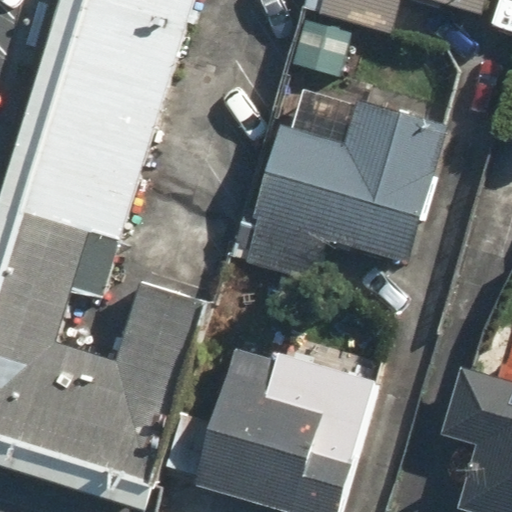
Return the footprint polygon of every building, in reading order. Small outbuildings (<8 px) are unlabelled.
[(63,0),(0,205),(0,436),(149,483),(205,303),(109,273),(193,0),(63,0)] [(312,0),(308,19),(313,21),(392,40),(402,1),(486,23),(492,0),(312,0)] [(277,136),(250,270),(315,281),(320,254),(417,271),(443,122),(349,105),(342,147),(277,136)] [(234,354),(193,485),(269,511),(336,511),(350,469),(318,459),(333,410),(268,390),(275,367),(234,354)] [(511,511),(511,394),(457,381),(442,441),(472,449),(469,462),(489,467),(477,511),(511,511)]
